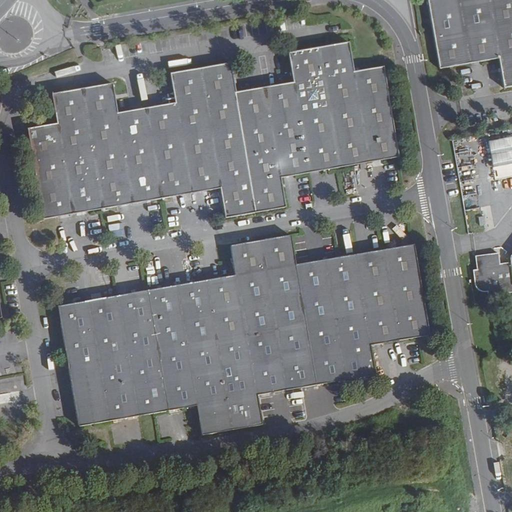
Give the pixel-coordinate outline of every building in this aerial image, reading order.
[(511,0),(420,0),(433,71),(492,61),(497,90),(511,87),(511,0)] [(59,125),(30,130),(46,219),(223,188),(228,217),(287,207),(282,177),(400,157),(385,68),(355,73),(350,43),(290,53),(296,83),(237,94),(231,64),(173,74),(178,104),(118,114),(113,85),(54,95),(59,125)] [(511,131),(502,133),(506,153),(511,151),(511,131)] [(238,276),(62,308),(84,425),(202,404),(208,434),(266,424),(261,394),(380,372),(375,344),(430,333),(414,245),(298,265),(293,238),(234,248),(238,276)] [(500,253),(476,257),(478,271),(474,271),(477,286),(478,289),(479,292),(481,293),(484,295),(486,295),(488,295),(490,295),(491,298),(511,294),(511,255),(511,257),(511,261),(511,262),(501,264),(500,253)] [(349,399),(346,388),(329,391),(331,403),(349,399)]
